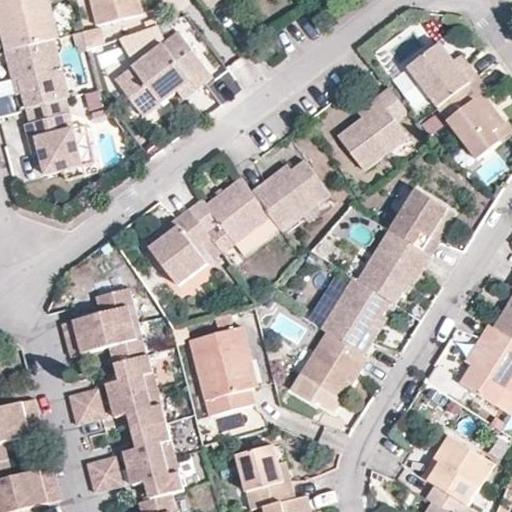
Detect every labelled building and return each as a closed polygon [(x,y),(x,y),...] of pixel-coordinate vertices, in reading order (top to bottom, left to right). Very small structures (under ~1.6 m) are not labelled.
[(0,0),(0,3),(4,19),(0,19),(0,30),(7,52),(53,41),(58,39),(50,6),(48,0),(0,0)] [(90,0),(97,25),(141,11),(137,0),(90,0)] [(198,0),(206,10),(219,0),(198,0)] [(142,118),(167,99),(174,94),(181,100),(211,77),(177,34),(116,83),(142,118)] [(14,80),(18,79),(22,94),(26,109),(68,98),(61,69),(53,41),(7,52),(14,80)] [(465,71),(458,63),(443,42),(411,67),(440,107),(480,79),(471,67),(465,71)] [(465,60),(458,63),(465,71),(471,67),(465,60)] [(68,98),(78,96),(70,67),(61,69),(68,98)] [(18,79),(14,80),(17,95),(22,94),(18,79)] [(480,79),(440,107),(479,160),(503,142),(494,131),(507,123),(486,95),(489,91),(480,79)] [(340,136),(366,170),(409,137),(398,121),(409,113),(390,88),(379,97),(383,103),(363,118),(340,136)] [(383,103),(379,97),(360,113),(363,118),(383,103)] [(27,143),(34,141),(38,154),(44,175),(61,171),(80,165),(70,131),(66,114),(22,125),(27,143)] [(494,131),(503,142),(511,134),(511,130),(507,123),(494,131)] [(83,128),(70,131),(80,165),(91,163),(83,128)] [(34,141),(27,143),(31,154),(38,154),(34,141)] [(308,163),(294,172),(281,182),(277,175),(253,194),(271,219),(283,234),(308,214),(333,196),(308,163)] [(61,171),(63,180),(82,175),(80,165),(61,171)] [(294,172),(289,167),(277,175),(281,182),(294,172)] [(208,234),(221,225),(237,244),(271,219),(253,194),(242,180),(209,205),(204,200),(190,211),(208,234)] [(442,241),(433,237),(450,209),(418,188),(391,230),(433,256),(442,241)] [(308,214),(315,223),(339,204),(333,196),(308,214)] [(433,237),(442,241),(458,214),(450,209),(433,237)] [(179,286),(209,265),(197,248),(210,239),(208,234),(190,211),(176,222),(180,228),(153,250),(179,286)] [(148,243),(153,250),(180,228),(176,222),(148,243)] [(391,230),(390,230),(373,256),(359,281),(387,300),(395,304),(403,291),(410,276),(417,280),(433,256),(391,230)] [(373,256),(365,253),(350,276),(352,278),(359,281),(373,256)] [(350,276),(344,273),(330,295),(338,301),(352,278),(350,276)] [(403,291),(409,294),(417,280),(410,276),(403,291)] [(352,278),(338,301),(321,329),(326,332),(361,354),(379,329),(373,324),(380,314),(387,300),(359,281),(352,278)] [(60,324),(64,341),(135,323),(127,288),(94,296),(99,313),(60,324)] [(511,308),(509,306),(496,328),(511,338),(511,308)] [(373,324),(379,329),(386,317),(380,314),(373,324)] [(144,356),(135,323),(64,341),(68,358),(107,347),(112,364),(116,364),(144,356)] [(483,338),(488,344),(474,367),(462,386),(495,406),(511,379),(511,338),(496,328),(490,326),(483,338)] [(252,388),(247,366),(237,368),(235,361),(249,357),(241,327),(190,341),(209,415),(254,404),(250,388),(252,388)] [(299,374),(333,395),(344,379),(352,382),(366,357),(361,354),(326,332),(299,374)] [(488,344),(483,338),(466,362),(474,367),(488,344)] [(116,364),(120,381),(106,385),(110,402),(154,390),(147,356),(144,356),(116,364)] [(68,397),(73,412),(101,403),(97,389),(68,397)] [(113,418),(128,414),(133,433),(164,425),(154,390),(110,402),(113,418)] [(0,429),(37,421),(33,403),(0,410),(0,429)] [(73,412),(76,425),(105,419),(101,403),(73,412)] [(0,467),(8,466),(3,448),(42,439),(37,421),(0,429),(0,467)] [(164,425),(133,433),(136,449),(123,453),(128,469),(173,457),(164,425)] [(456,440),(450,436),(436,459),(442,463),(456,440)] [(494,462),(456,440),(442,463),(436,459),(424,479),(435,486),(468,506),(494,462)] [(286,483),(278,484),(269,447),(232,456),(245,511),(247,511),(259,510),(290,501),(286,483)] [(87,464),(91,479),(118,472),(115,456),(87,464)] [(132,486),(146,485),(150,500),(172,494),(181,490),(173,457),(128,469),(132,486)] [(0,467),(0,502),(55,488),(51,472),(12,482),(8,466),(0,467)] [(91,479),(94,493),(122,485),(118,472),(91,479)] [(428,511),(477,511),(468,506),(435,486),(428,499),(434,504),(428,511)] [(0,511),(33,511),(59,506),(55,488),(0,502),(0,511)] [(139,502),(141,511),(176,511),(172,494),(150,500),(139,502)] [(290,501),(259,510),(259,511),(308,511),(304,497),(290,501)]
